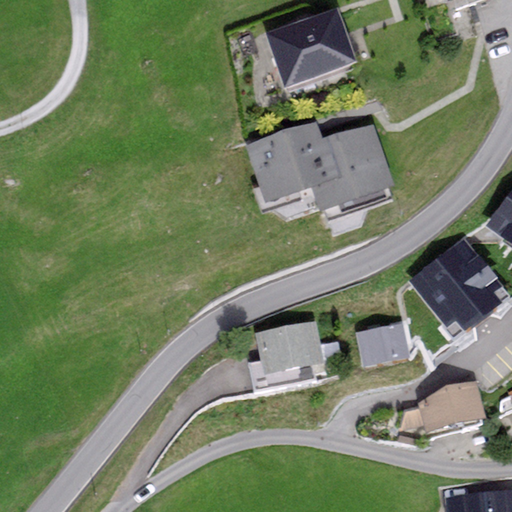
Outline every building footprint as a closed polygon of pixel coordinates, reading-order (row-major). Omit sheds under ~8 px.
[(337,18),(265,42),(284,97),(356,73),(337,18)] [(316,132),(244,156),(264,214),(313,198),(320,219),(394,194),(373,133),(322,150),(316,132)] [(511,183),(475,229),(511,258),(511,183)] [(457,246),(408,294),(451,338),(500,290),(457,246)] [(314,322),(255,334),(264,375),(323,362),(314,322)] [(402,324),(355,332),(363,366),(409,358),(402,324)] [(446,387),(418,403),(419,407),(424,425),(427,433),(459,424),(460,428),(482,424),(481,419),(485,418),(475,382),(446,387)] [(511,413),(511,403),(510,397),(499,401),(500,418),(511,413)] [(424,425),(419,407),(404,410),(397,432),(424,425)] [(511,511),(511,490),(444,498),(445,511),(511,511)]
